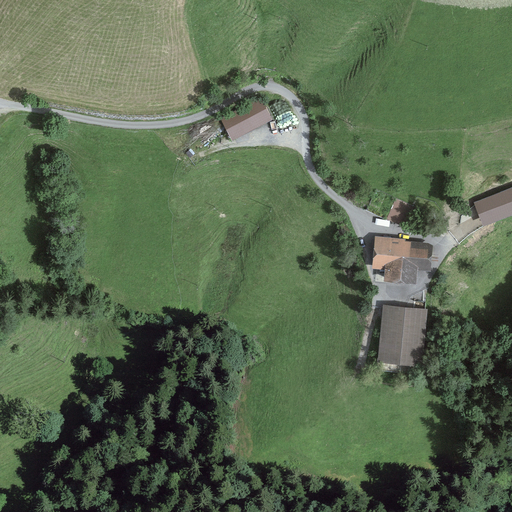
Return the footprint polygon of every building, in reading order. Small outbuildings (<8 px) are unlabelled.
[(263,98),(257,96),(220,115),(232,137),(272,116),(263,98)] [(511,210),(511,185),(474,200),(483,222),(511,210)] [(376,188),(367,208),(405,225),(414,206),(376,188)] [(431,246),(403,244),(403,242),(375,239),(372,270),(384,271),(383,282),(411,284),(412,271),(428,272),(431,246)] [(424,316),(384,309),(375,358),(415,365),(424,316)]
